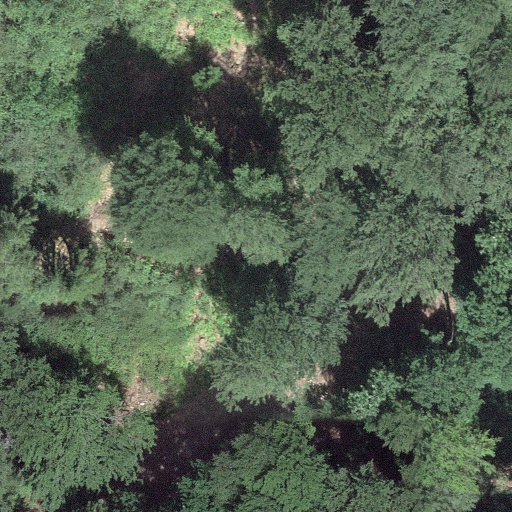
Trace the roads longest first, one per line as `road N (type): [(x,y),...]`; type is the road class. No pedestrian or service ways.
road 1 (track): [(511,165),(435,219),(213,447)]
road 2 (track): [(213,447),(80,511)]
